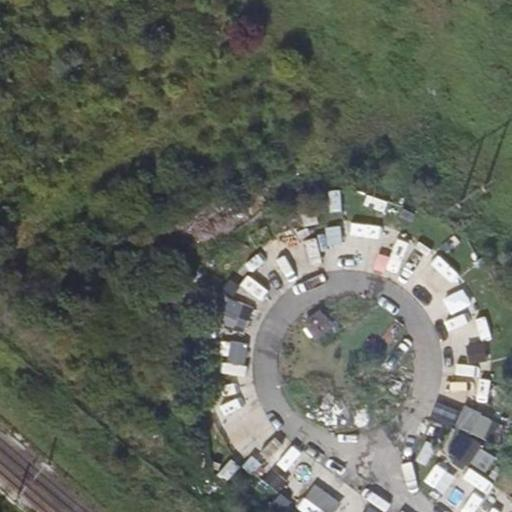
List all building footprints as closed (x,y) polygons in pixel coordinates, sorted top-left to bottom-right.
[(422,273),(444,292),(462,273),(440,253),(422,273)] [(246,331),(255,306),(228,296),(218,320),(246,331)] [(322,312),(308,323),(319,338),(333,328),(322,312)] [(468,403),(458,423),(484,437),(494,417),(468,403)] [(453,452),(488,469),(497,451),(462,434),(453,452)]
